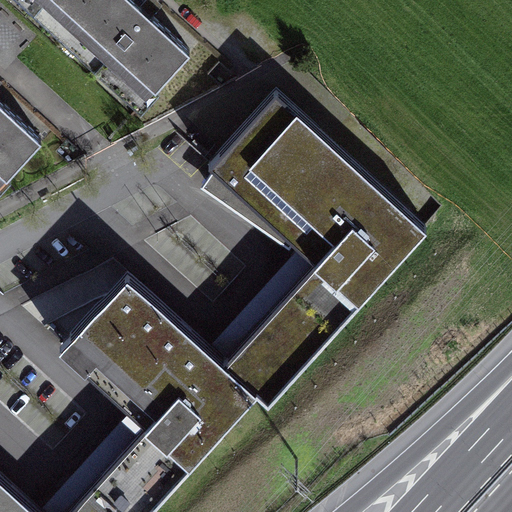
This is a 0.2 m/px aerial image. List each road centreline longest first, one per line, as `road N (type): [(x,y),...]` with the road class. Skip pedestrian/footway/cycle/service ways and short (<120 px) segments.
road 1 (residential): [(0,240),(254,98)]
road 2 (motorway): [(511,375),(345,511)]
road 3 (motorway): [(511,410),(422,511)]
